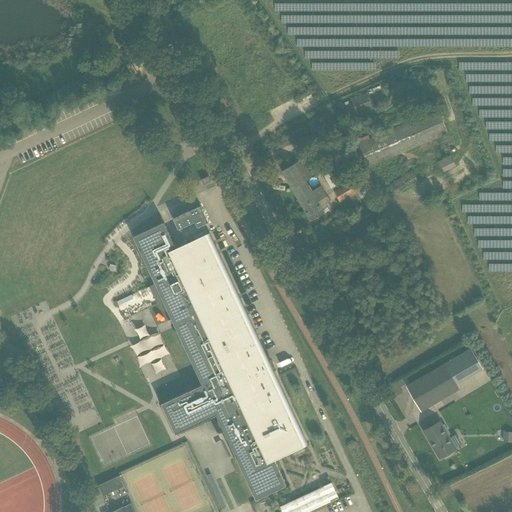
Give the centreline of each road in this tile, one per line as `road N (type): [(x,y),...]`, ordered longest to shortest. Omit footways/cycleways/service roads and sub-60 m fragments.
road 1 (unclassified): [(439,511),(141,0)]
road 2 (track): [(326,98),(416,59),(511,55)]
